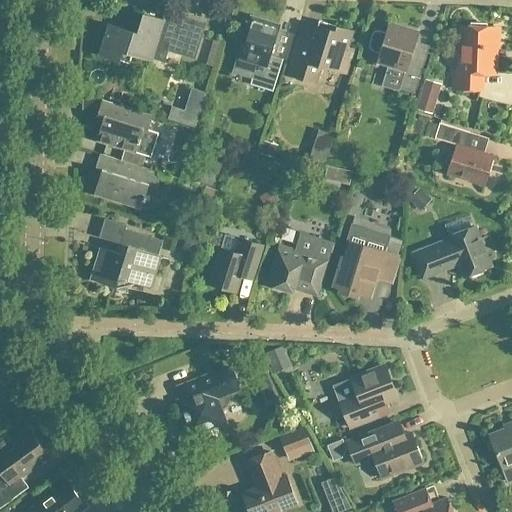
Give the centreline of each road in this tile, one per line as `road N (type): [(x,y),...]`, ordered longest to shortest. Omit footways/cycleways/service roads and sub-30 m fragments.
road 1 (tertiary): [(169,511),(30,310),(40,0)]
road 2 (residential): [(409,337),(209,329)]
